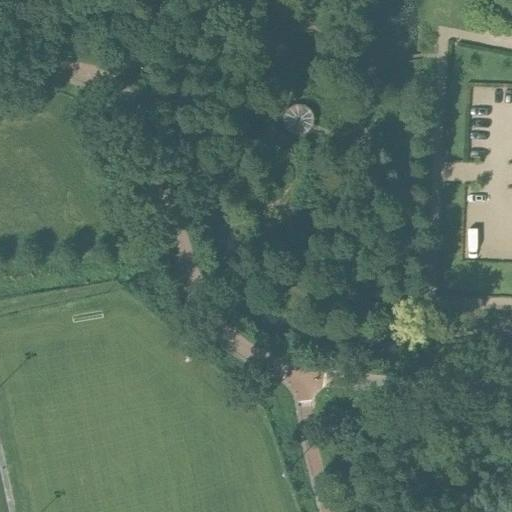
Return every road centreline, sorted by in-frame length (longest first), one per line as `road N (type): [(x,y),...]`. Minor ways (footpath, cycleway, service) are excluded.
road 1 (residential): [(298,381),(243,358),(219,337),(134,120),(111,90),(84,75),(0,67)]
road 2 (residential): [(511,390),(298,381)]
road 3 (unclassified): [(328,511),(298,381)]
